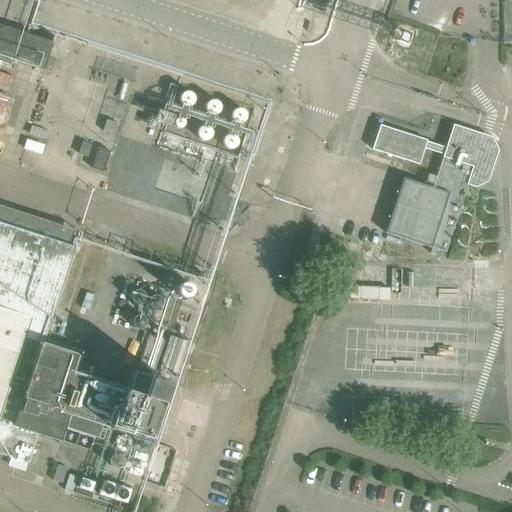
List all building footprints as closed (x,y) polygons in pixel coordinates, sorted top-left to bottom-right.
[(53,42),(0,25),(0,56),(44,70),(53,42)] [(102,132),(114,136),(118,124),(106,120),(102,132)] [(380,126),(372,150),(419,165),(424,149),(444,155),(444,154),(448,155),(450,150),(427,142),(427,141),(380,126)] [(403,179),(385,234),(432,249),(446,253),(467,187),(468,186),(469,182),(476,184),(485,179),(494,151),(489,142),(456,131),(450,150),(448,155),(444,154),(444,155),(433,188),(403,179)] [(224,155),(242,158),(245,136),(227,133),(224,155)] [(88,158),(91,146),(81,143),(78,155),(88,158)] [(103,173),(110,152),(98,149),(91,169),(103,173)] [(44,344),(78,234),(0,207),(0,454),(29,464),(37,435),(61,443),(65,430),(94,439),(99,425),(123,432),(118,447),(132,450),(132,449),(148,454),(170,386),(150,379),(144,397),(73,373),(79,356),(44,344)] [(158,369),(175,375),(186,342),(169,337),(158,369)] [(62,485),(67,468),(57,466),(52,482),(62,485)] [(128,503),(133,488),(102,477),(96,492),(128,503)]
